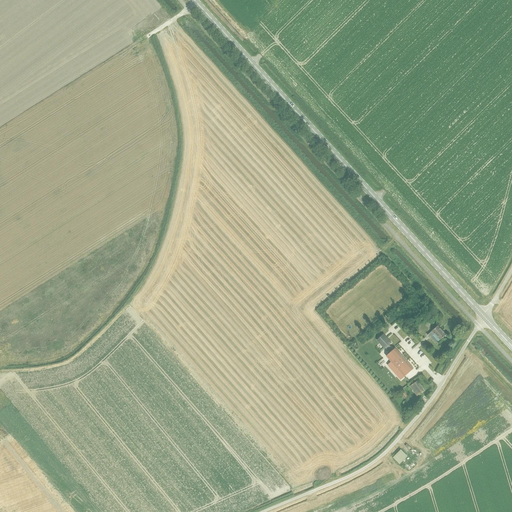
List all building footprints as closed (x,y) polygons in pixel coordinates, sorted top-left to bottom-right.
[(438,342),(441,339),(446,335),(438,326),(428,335),(430,338),(432,336),(438,342)] [(377,340),(384,348),(391,343),(383,334),(377,340)] [(401,380),(414,368),(395,348),(386,356),(391,362),(387,365),(401,380)] [(417,396),(424,391),(417,381),(410,386),(417,396)] [(405,399),(408,397),(404,391),(402,392),(401,390),(400,391),(405,399)]
